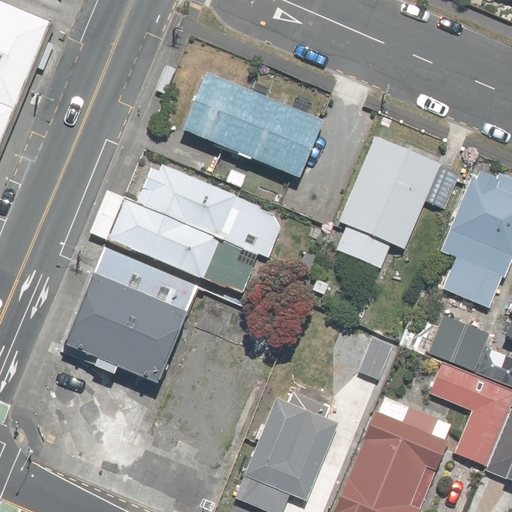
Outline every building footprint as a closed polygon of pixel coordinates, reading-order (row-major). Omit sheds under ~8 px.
[(0,0),(0,154),(54,23),(0,0)] [(165,96),(176,71),(167,67),(156,93),(165,96)] [(324,126),(207,78),(183,136),(239,159),(239,160),(252,165),(252,164),(300,184),(324,126)] [(441,170),(442,168),(376,140),(340,226),(347,229),(337,253),(381,272),(391,247),(406,253),(427,204),(441,170)] [(151,172),(138,207),(259,257),(269,261),(281,230),(273,216),(163,169),(160,176),(151,172)] [(441,170),(427,204),(445,212),(460,177),(441,170)] [(477,184),(472,182),(441,254),(457,261),(444,292),(490,311),(503,280),(505,282),(511,266),(511,181),(499,176),(496,182),(480,176),(477,184)] [(108,194),(90,236),(108,243),(107,245),(132,255),(133,253),(226,292),(227,290),(243,297),(259,257),(138,207),(108,194)] [(119,374),(160,391),(200,290),(105,251),(64,350),(99,365),(96,373),(116,381),(119,374)] [(491,336),(444,317),(427,355),(475,375),(491,336)] [(393,347),(372,339),(358,374),(379,382),(393,347)] [(511,359),(487,350),(477,376),(511,389),(511,359)] [(481,466),(511,395),(467,376),(440,365),(425,398),(465,415),(449,453),(481,466)] [(307,504),(340,426),(327,421),(332,409),(294,393),(289,405),(277,401),(266,428),(262,427),(256,443),(259,444),(235,501),(261,511),(284,511),(291,497),(307,504)] [(379,416),(376,414),(336,511),(420,511),(436,474),(437,474),(450,444),(446,443),(453,427),(386,400),(379,416)] [(511,412),(486,473),(507,482),(507,483),(511,485),(511,412)]
